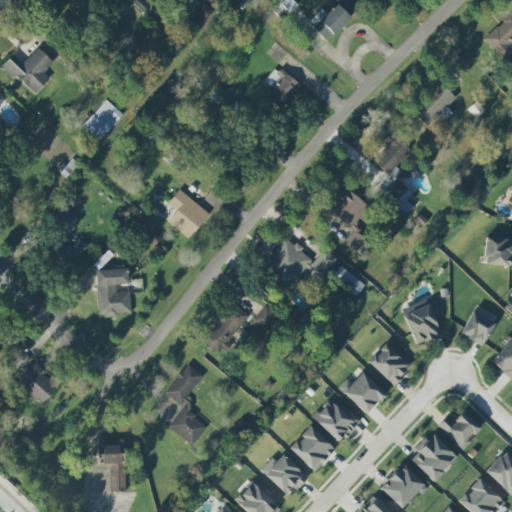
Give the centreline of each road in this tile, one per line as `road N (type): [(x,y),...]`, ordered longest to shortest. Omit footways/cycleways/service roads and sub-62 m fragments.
road 1 (residential): [(125,369),(149,357),(275,196),(457,0)]
road 2 (residential): [(314,511),(450,368)]
road 3 (residential): [(0,274),(89,359),(125,369)]
